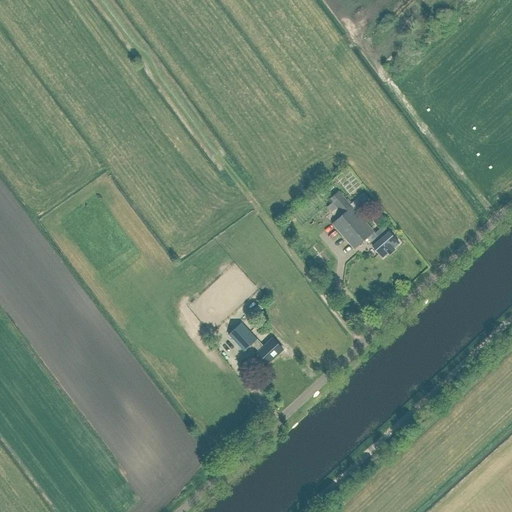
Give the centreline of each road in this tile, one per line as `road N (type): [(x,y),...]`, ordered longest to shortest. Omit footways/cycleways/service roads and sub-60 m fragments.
road 1 (unclassified): [(181,511),(511,199)]
road 2 (track): [(103,0),(360,343)]
road 3 (track): [(302,511),(511,317)]
